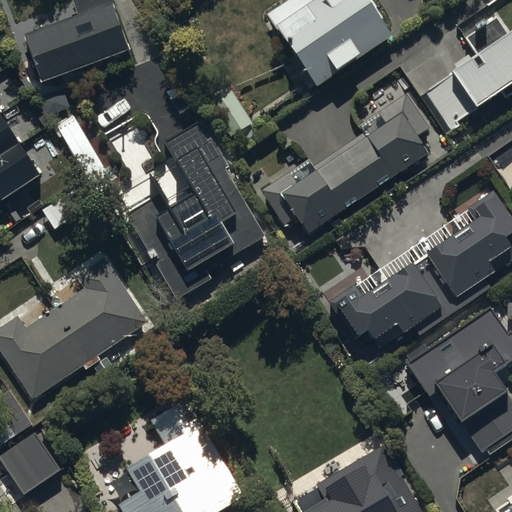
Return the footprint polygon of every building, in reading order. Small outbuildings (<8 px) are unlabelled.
[(80,21),(26,41),(45,93),(130,61),(115,19),(119,17),(112,0),(87,0),(74,5),(80,21)] [(281,13),(268,21),(318,95),(392,44),(361,0),(326,0),(319,5),(315,0),(295,0),(289,4),(286,0),(280,0),(275,4),(281,13)] [(459,129),(477,117),(479,120),(511,98),(511,43),(498,23),(467,45),(482,66),(423,103),(449,142),(462,133),(459,129)] [(229,92),(208,106),(233,144),(254,130),(229,92)] [(309,165),(263,196),(286,232),(298,224),(310,242),(431,164),(417,143),(431,134),(408,98),(353,133),(359,143),(314,172),(309,165)] [(0,113),(0,197),(1,200),(40,174),(0,113)] [(265,242),(226,176),(233,172),(206,126),(167,150),(173,160),(112,196),(178,307),(213,286),(205,274),(235,256),(237,259),(265,242)] [(511,227),(511,224),(485,186),(467,199),(477,213),(454,230),(429,247),(458,287),(511,249),(511,240),(506,232),(511,227)] [(441,300),(411,257),(366,289),(354,272),(326,292),(356,335),(368,326),(374,334),(396,318),(402,327),(441,300)] [(19,321),(0,333),(0,354),(33,405),(148,330),(105,264),(78,282),(86,294),(27,333),(19,321)] [(489,305),(404,362),(429,399),(439,392),(481,454),(511,432),(511,400),(492,372),(511,358),(511,332),(510,334),(489,305)] [(33,429),(8,390),(0,395),(0,445),(2,449),(33,429)] [(229,511),(246,501),(182,394),(69,462),(99,511),(229,511)] [(62,477),(36,439),(0,463),(0,464),(26,502),(62,477)] [(326,499),(304,511),(423,511),(385,446),(318,484),(326,499)] [(511,511),(511,496),(506,501),(509,504),(498,511),(511,511)]
